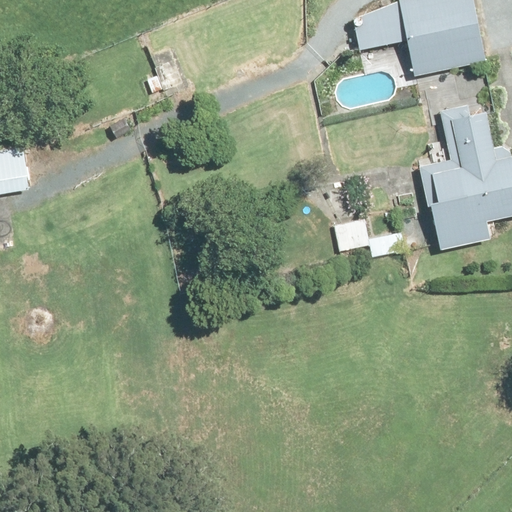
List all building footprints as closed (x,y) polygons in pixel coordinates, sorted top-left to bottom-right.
[(478,0),(401,0),(357,17),(362,50),(415,42),(421,76),(490,64),(478,0)] [(187,77),(173,47),(153,56),(161,74),(150,79),(156,92),(187,77)] [(500,148),(491,112),(475,116),(472,105),(442,113),(456,170),(439,174),(445,202),(437,204),(448,249),(494,237),(491,223),(511,217),(511,148),(511,145),(500,148)] [(27,144),(0,148),(0,196),(35,190),(27,144)] [(0,253),(16,251),(10,200),(0,201),(0,253)] [(371,245),(366,219),(339,223),(344,250),(371,245)] [(404,235),(374,239),(376,258),(407,254),(404,235)]
